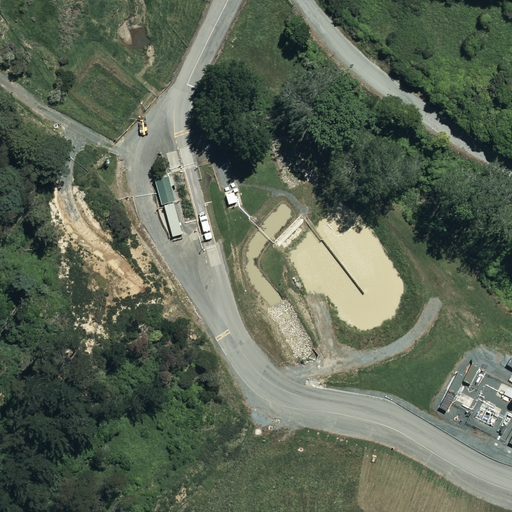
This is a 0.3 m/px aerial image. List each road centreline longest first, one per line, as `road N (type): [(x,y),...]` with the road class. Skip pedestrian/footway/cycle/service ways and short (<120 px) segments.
road 1 (track): [(511,492),(443,487),(319,440),(276,403),(165,245),(146,209),(142,157),(229,0)]
road 2 (unclassified): [(511,172),(390,89),(307,0)]
